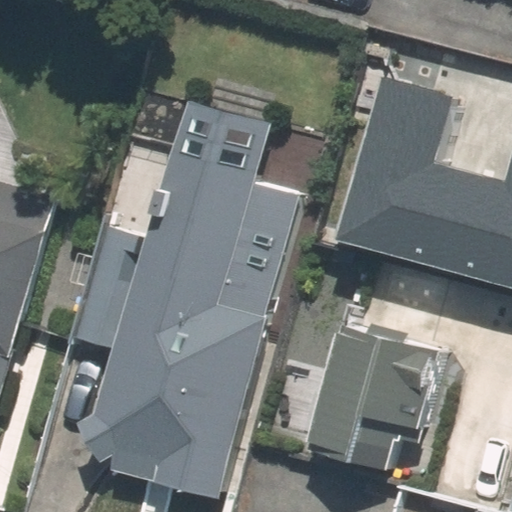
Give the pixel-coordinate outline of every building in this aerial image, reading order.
[(404,71),(357,232),(511,276),(511,169),(450,151),(468,89),(404,71)] [(169,239),(113,223),(81,334),(128,347),(110,409),(94,418),(117,460),(129,454),(126,464),(229,494),(279,319),(272,317),(309,188),(264,175),(280,119),(210,99),(169,239)] [(0,402),(58,194),(20,184),(29,149),(0,140),(0,402)] [(450,342),(357,316),(317,455),(410,481),(450,342)] [(511,475),(467,463),(458,495),(511,510),(511,475)] [(511,511),(411,484),(402,511),(511,511)]
